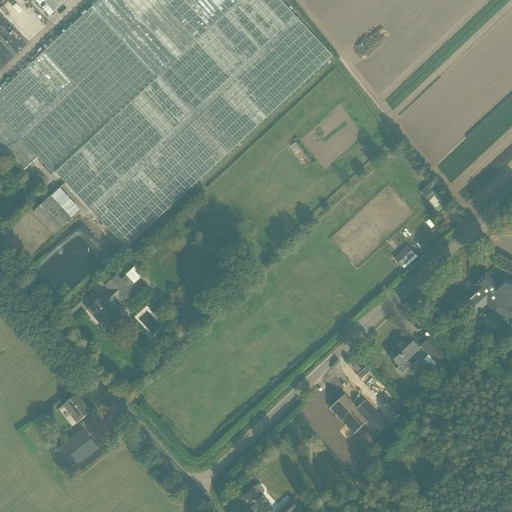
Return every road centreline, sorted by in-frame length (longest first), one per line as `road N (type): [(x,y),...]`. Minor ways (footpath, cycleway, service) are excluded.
road 1 (unclassified): [(192,489),(511,187)]
road 2 (unclassified): [(192,489),(0,268)]
road 3 (unknown): [(409,282),(455,322),(511,348)]
